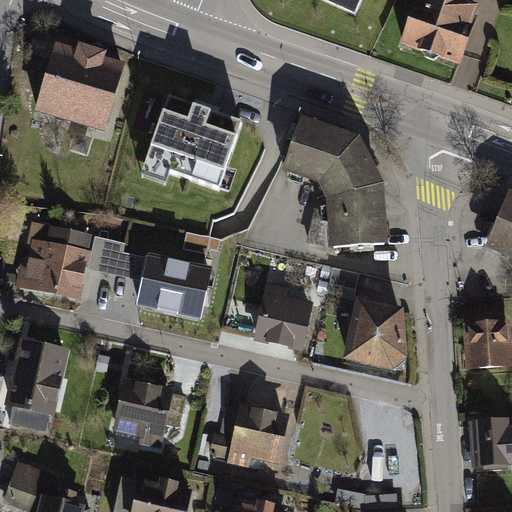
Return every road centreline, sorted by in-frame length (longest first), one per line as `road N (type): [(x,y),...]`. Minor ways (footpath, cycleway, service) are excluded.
road 1 (residential): [(444,412),(0,306)]
road 2 (residential): [(440,124),(430,153),(444,412)]
road 3 (secondary): [(440,124),(191,28)]
